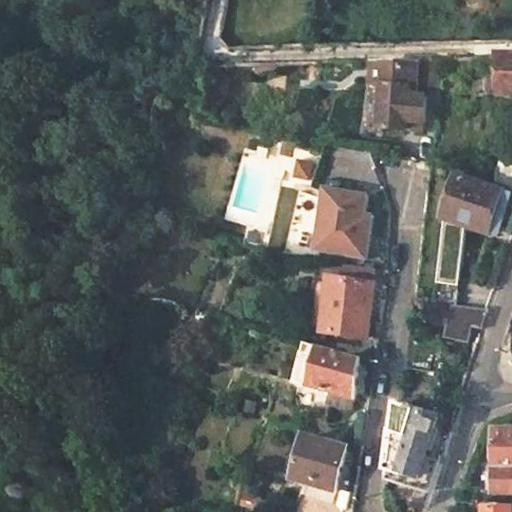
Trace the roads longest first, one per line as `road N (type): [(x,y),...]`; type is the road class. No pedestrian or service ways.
road 1 (residential): [(377,511),(414,174)]
road 2 (residential): [(481,392),(438,511)]
